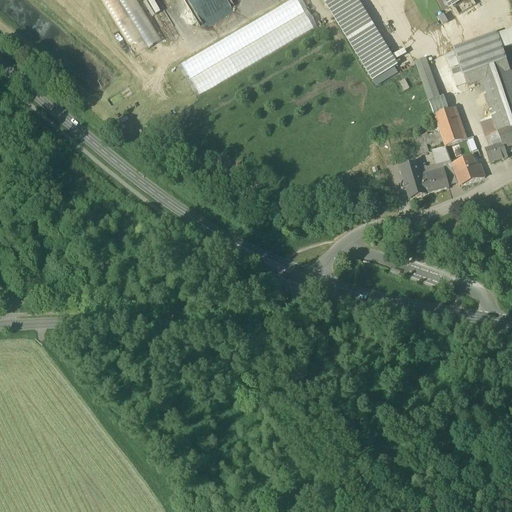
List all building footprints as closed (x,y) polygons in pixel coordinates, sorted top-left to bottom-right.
[(136,0),(101,0),(135,58),(161,43),(136,0)] [(153,0),(158,9),(167,5),(167,11),(171,11),(172,14),(167,17),(175,34),(188,34),(188,23),(192,23),(191,19),(191,13),(183,13),(183,16),(176,16),(176,15),(175,0),(153,0)] [(210,0),(216,9),(228,2),(226,0),(210,0)] [(346,0),(329,11),(364,68),(385,55),(351,0),(346,0)] [(502,51),(511,48),(511,31),(497,36),(498,39),(502,51)] [(502,51),(498,39),(456,54),(460,66),(502,51)] [(467,88),(480,84),(510,74),(502,51),(460,66),(456,54),(445,58),(456,88),(466,85),(467,88)] [(388,53),(385,55),(364,68),(373,82),(397,67),(388,53)] [(417,65),(430,104),(441,100),(427,61),(417,65)] [(511,78),(510,74),(480,84),(493,121),(481,125),(486,141),(492,139),(498,137),(498,136),(511,130),(511,78)] [(434,117),(445,149),(465,142),(454,110),(434,117)] [(511,130),(498,136),(498,137),(492,139),(496,150),(502,148),(504,156),(505,156),(511,153),(511,130)] [(439,134),(413,143),(418,158),(429,154),(426,147),(442,142),(439,134)] [(486,141),(490,152),(496,150),(492,139),(486,141)] [(445,149),(449,159),(469,152),(465,142),(445,149)] [(486,153),(490,166),(507,160),(505,156),(504,156),(502,148),(496,150),(490,152),(486,153)] [(442,165),(450,163),(445,150),(431,153),(435,167),(425,170),(424,166),(417,168),(420,177),(443,171),(442,165)] [(472,161),(469,152),(449,159),(452,168),(472,161)] [(452,168),(459,189),(485,179),(480,167),(475,169),(472,161),(452,168)] [(444,171),(449,188),(458,185),(450,163),(442,165),(443,171),(444,171)] [(405,183),(402,184),(401,184),(401,186),(400,189),(401,190),(402,191),(403,191),(407,189),(408,191),(407,191),(410,201),(426,196),(448,190),(449,190),(449,188),(444,171),(443,171),(420,177),(417,168),(416,166),(401,170),(404,181),(405,181),(405,183)] [(82,231),(88,231),(89,224),(77,223),(77,230),(81,231),(82,231)]
